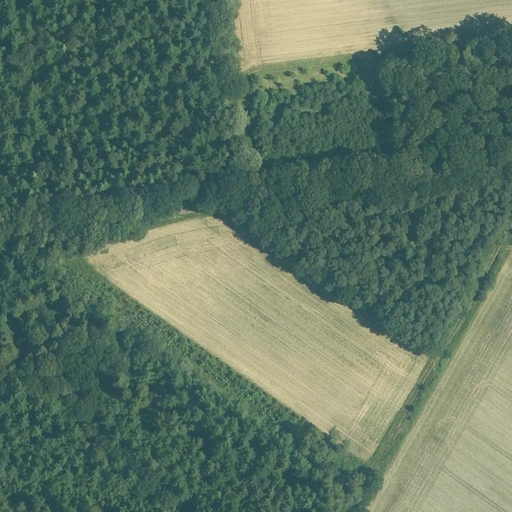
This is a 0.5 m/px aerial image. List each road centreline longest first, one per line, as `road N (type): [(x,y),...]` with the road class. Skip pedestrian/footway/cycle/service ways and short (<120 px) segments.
road 1 (unclassified): [(0,233),(440,185),(511,164)]
road 2 (track): [(511,223),(349,511)]
